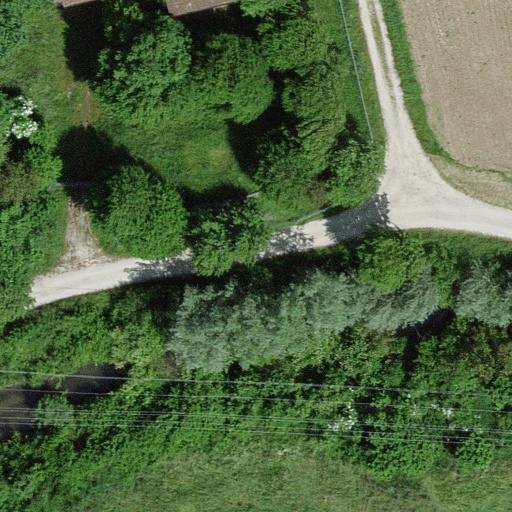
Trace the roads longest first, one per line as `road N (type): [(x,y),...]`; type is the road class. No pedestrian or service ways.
road 1 (track): [(0,304),(65,279),(295,239),(415,205),(511,228)]
road 2 (track): [(368,0),(415,205)]
